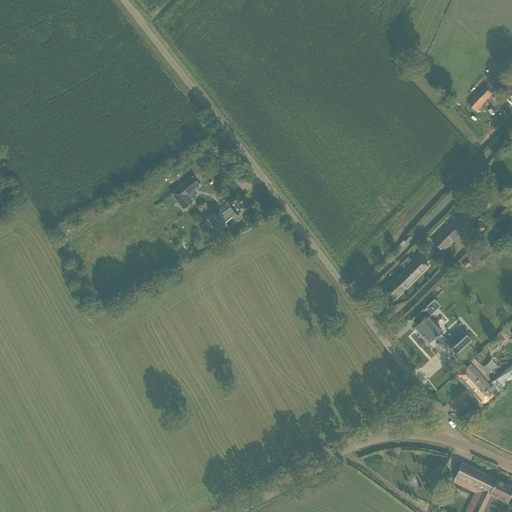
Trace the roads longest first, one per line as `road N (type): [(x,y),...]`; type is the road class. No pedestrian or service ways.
road 1 (unclassified): [(413,384),(121,0)]
road 2 (unclassified): [(233,511),(376,436)]
